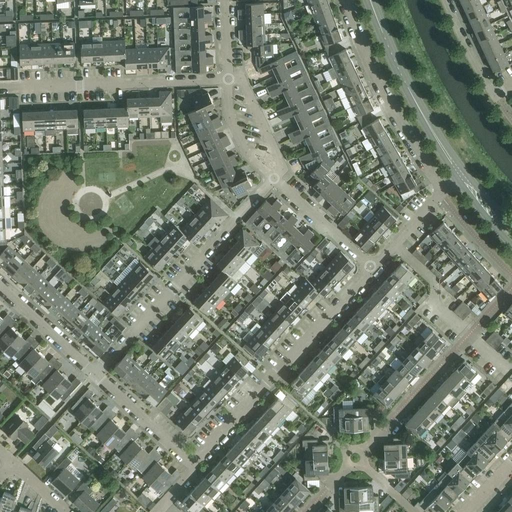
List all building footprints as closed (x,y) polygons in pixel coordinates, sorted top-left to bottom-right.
[(327,0),(321,0),(309,5),(313,15),(331,8),(327,0)] [(479,0),(465,0),(461,2),(466,12),(481,5),(479,0)] [(238,10),(239,15),(264,14),(263,3),(246,4),(246,10),(238,10)] [(481,5),(466,12),(470,22),(486,14),(481,5)] [(173,8),(174,19),(211,18),(211,14),(204,14),(204,7),(173,8)] [(331,8),(313,15),(317,25),(334,18),(331,8)] [(264,14),(239,15),(239,20),(246,19),(247,25),(264,24),(264,14)] [(486,14),(470,22),(475,32),(490,24),(486,14)] [(211,18),(174,19),(174,30),(204,29),(204,22),(211,21),(211,18)] [(334,18),(317,25),(320,35),(338,29),(334,18)] [(239,30),(239,35),(265,34),(264,24),(247,25),(247,30),(239,30)] [(490,24),(475,32),(479,42),(495,34),(490,24)] [(204,29),(174,30),(175,41),(212,39),(212,35),(205,36),(204,29)] [(338,29),(320,35),(324,46),(326,51),(339,46),(337,41),(342,39),(338,29)] [(265,34),(239,35),(240,40),(247,40),(247,45),(265,44),(265,34)] [(495,34),(479,42),(484,51),(500,44),(495,34)] [(212,39),(175,41),(175,52),(205,50),(205,43),(212,43),(212,39)] [(114,41),(103,42),(104,61),(115,60),(114,41)] [(125,41),(114,41),(115,60),(125,60),(126,60),(125,50),(126,50),(125,41)] [(93,61),(92,42),(81,43),(82,61),(93,61)] [(103,42),(92,42),(93,61),(104,61),(103,42)] [(63,43),(52,44),(53,63),(64,62),(63,43)] [(75,43),(63,43),(64,62),(75,62),(75,43)] [(42,44),(31,45),(32,65),(43,64),(43,63),(42,63),(42,44)] [(52,44),(42,44),(42,63),(43,63),(53,63),(52,44)] [(265,44),(247,45),(248,50),(255,50),(256,64),(258,69),(276,61),(273,55),(273,44),(265,44)] [(500,44),(484,51),(488,61),(504,54),(500,44)] [(32,65),(31,45),(20,45),(20,65),(32,65)] [(339,46),(326,51),(329,57),(334,68),(351,60),(346,49),(341,51),(339,46)] [(158,48),(147,49),(148,68),(158,67),(158,48)] [(169,48),(158,48),(158,67),(158,73),(170,72),(169,48)] [(126,60),(125,60),(126,69),(137,68),(136,49),(126,50),(125,50),(126,60)] [(147,49),(136,49),(137,68),(148,68),(147,49)] [(205,50),(175,52),(176,62),(213,61),(213,57),(206,57),(205,50)] [(276,61),(258,69),(261,74),(273,69),(276,75),(302,63),(297,51),(276,61)] [(504,54),(488,61),(493,71),(509,64),(504,54)] [(351,60),(334,68),(338,77),(355,69),(351,60)] [(213,61),(176,62),(176,73),(206,72),(206,65),(213,65),(213,61)] [(267,87),(269,93),(308,75),(302,63),(276,75),(279,82),(267,87)] [(355,69),(338,77),(343,87),(360,79),(355,69)] [(308,75),(269,93),(272,98),(284,92),(287,99),(313,86),(308,75)] [(360,79),(343,87),(347,97),(364,89),(360,79)] [(278,111),(280,116),(318,98),(313,86),(287,99),(290,105),(278,111)] [(364,89),(347,97),(352,107),(369,99),(364,89)] [(190,95),(197,110),(213,102),(208,93),(203,95),(201,90),(190,95)] [(159,92),(159,98),(160,98),(161,116),(161,122),(172,122),(171,92),(159,92)] [(149,98),(138,99),(139,117),(150,117),(149,98)] [(160,98),(159,98),(149,98),(150,117),(161,116),(160,98)] [(318,98),(280,116),(282,121),(295,115),(298,122),(324,110),(318,98)] [(127,99),(127,108),(128,108),(128,118),(139,117),(138,99),(127,99)] [(369,99),(352,107),(353,109),(357,117),(359,123),(372,116),(369,111),(374,109),(369,99)] [(188,113),(193,123),(209,115),(207,111),(215,107),(213,102),(197,110),(188,113)] [(127,108),(117,109),(117,127),(129,127),(128,118),(128,108),(127,108)] [(96,128),(95,109),(84,110),(85,129),(96,128)] [(106,109),(95,109),(96,128),(107,128),(106,109)] [(117,109),(106,109),(107,128),(117,127),(117,109)] [(45,110),(34,111),(35,131),(45,130),(44,112),(45,112),(45,110)] [(66,111),(67,129),(67,134),(78,134),(77,110),(66,111)] [(288,134),(291,139),(329,121),(324,110),(298,122),(301,129),(288,134)] [(35,131),(34,111),(22,111),(23,131),(35,131)] [(55,111),(45,112),(44,112),(45,130),(46,135),(56,135),(56,130),(55,111)] [(66,111),(55,111),(56,130),(67,129),(66,111)] [(209,115),(193,123),(197,132),(220,122),(218,117),(211,120),(209,115)] [(372,116),(359,123),(362,128),(368,138),(384,129),(379,119),(374,121),(372,116)] [(329,121),(291,139),(293,144),(305,139),(308,145),(335,133),(329,121)] [(220,122),(197,132),(201,141),(217,134),(215,129),(222,126),(220,122)] [(384,129),(368,138),(373,147),(390,138),(384,129)] [(299,158),(302,163),(319,155),(320,155),(340,145),(335,133),(308,145),(311,152),(299,158)] [(217,134),(201,141),(206,151),(229,140),(227,136),(220,139),(217,134)] [(390,138),(373,147),(379,157),(395,147),(390,138)] [(229,140),(206,151),(210,160),(226,152),(224,148),(231,144),(229,140)] [(395,147),(379,157),(384,166),(401,157),(395,147)] [(226,152),(210,160),(214,169),(237,159),(235,154),(228,157),(226,152)] [(319,155),(302,163),(304,168),(315,178),(310,183),(313,186),(325,174),(330,168),(322,161),(320,155),(319,155)] [(401,157),(384,166),(390,175),(406,166),(401,157)] [(237,159),(214,169),(219,178),(235,171),(232,166),(239,163),(237,159)] [(406,166),(390,175),(395,185),(411,175),(406,166)] [(235,171),(219,178),(223,188),(231,184),(247,176),(245,172),(237,176),(235,171)] [(325,174),(313,186),(317,190),(312,196),(316,199),(333,181),(325,174)] [(411,175),(395,185),(404,200),(416,193),(413,188),(417,185),(411,175)] [(231,184),(238,199),(249,194),(246,188),(252,186),(247,176),(231,184)] [(333,181),(316,199),(319,202),(324,197),(328,200),(340,187),(333,181)] [(340,187),(328,200),(332,204),(327,210),(331,213),(348,194),(340,187)] [(369,191),(364,197),(369,202),(374,196),(369,191)] [(348,194),(331,213),(334,216),(339,211),(343,214),(355,202),(348,194)] [(210,199),(203,207),(217,220),(216,220),(220,224),(228,215),(210,199)] [(246,223),(254,231),(279,203),(276,200),(271,206),(266,201),(245,223),(245,224),(246,223)] [(279,203),(254,231),(262,238),(282,215),(277,211),(282,205),(279,203)] [(383,206),(375,214),(389,227),(396,219),(383,206)] [(203,207),(195,215),(209,228),(216,220),(217,220),(203,207)] [(375,214),(368,222),(381,235),(389,227),(375,214)] [(195,215),(188,223),(202,236),(209,228),(195,215)] [(282,215),(262,238),(270,245),(295,217),(292,215),(287,220),(282,215)] [(347,215),(338,225),(343,229),(352,220),(347,215)] [(295,217),(270,245),(278,252),(298,230),(293,225),(298,220),(295,217)] [(368,222),(360,230),(374,243),(381,235),(368,222)] [(429,235),(437,243),(451,231),(444,222),(429,235)] [(188,223),(181,231),(188,238),(194,244),(202,236),(188,223)] [(174,225),(167,233),(181,246),(188,238),(181,231),(174,225)] [(235,237),(239,241),(239,240),(253,253),(257,257),(268,246),(263,242),(260,245),(243,228),(235,237)] [(298,230),(278,252),(285,260),(311,232),(308,229),(303,235),(298,230)] [(374,243),(360,230),(353,239),(367,251),(374,243)] [(451,231),(437,243),(444,251),(458,239),(451,231)] [(311,232),(285,260),(294,267),(314,245),(309,240),(314,235),(311,232)] [(167,233),(159,241),(173,254),(181,246),(167,233)] [(148,245),(152,249),(166,262),(173,254),(159,241),(155,237),(148,245)] [(325,238),(316,247),(321,252),(330,242),(325,238)] [(458,239),(444,251),(452,259),(466,247),(458,239)] [(239,241),(232,248),(246,261),(253,253),(239,240),(239,241)] [(7,243),(0,246),(0,263),(2,266),(3,268),(17,253),(8,246),(7,243)] [(466,247),(452,259),(459,267),(473,255),(466,247)] [(232,248),(224,256),(238,269),(246,261),(232,248)] [(166,262),(152,249),(144,257),(158,270),(166,262)] [(412,254),(422,263),(426,258),(416,249),(412,254)] [(341,252),(333,260),(347,273),(354,265),(341,252)] [(17,253),(3,268),(4,269),(5,268),(12,274),(24,261),(17,253)] [(310,254),(306,259),(310,263),(315,258),(314,257),(310,254)] [(473,255),(459,267),(466,275),(480,263),(473,255)] [(217,265),(223,271),(224,270),(231,277),(238,269),(224,256),(217,265)] [(333,260),(326,268),(340,281),(347,273),(333,260)] [(24,261),(12,274),(20,282),(32,268),(24,261)] [(140,262),(132,270),(146,283),(154,275),(140,262)] [(277,262),(270,269),(275,274),(282,266),(278,262),(277,262)] [(480,263),(466,275),(473,283),(487,271),(480,263)] [(401,264),(394,272),(408,285),(415,276),(401,264)] [(287,267),(283,271),(287,275),(291,270),(287,267)] [(32,268),(20,282),(26,287),(26,288),(27,289),(40,275),(32,268)] [(326,268),(318,276),(332,289),(340,281),(326,268)] [(132,270),(125,278),(139,291),(146,283),(132,270)] [(224,270),(223,271),(216,279),(230,291),(238,283),(231,277),(224,270)] [(268,271),(263,277),(264,278),(268,282),(273,276),(268,271)] [(487,271),(473,283),(481,291),(495,279),(487,271)] [(394,272),(386,280),(400,293),(408,285),(394,272)] [(40,275),(27,289),(29,291),(29,290),(36,296),(48,282),(40,275)] [(318,276),(311,284),(319,292),(325,297),(332,289),(318,276)] [(125,278),(118,286),(132,299),(139,291),(125,278)] [(216,279),(209,286),(223,299),(230,291),(216,279)] [(306,279),(298,287),(312,300),(319,292),(311,284),(306,279)] [(495,279),(481,291),(488,300),(502,287),(495,279)] [(274,280),(266,288),(270,291),(272,288),(277,283),(274,280)] [(400,293),(386,280),(379,288),(393,301),(400,293)] [(48,282),(36,296),(44,304),(56,290),(48,282)] [(255,284),(250,289),(256,295),(261,290),(255,284)] [(118,286),(110,294),(125,308),(133,299),(132,299),(118,286)] [(209,286),(202,294),(215,307),(223,299),(209,286)] [(298,287),(291,295),(305,308),(312,300),(298,287)] [(393,301),(379,288),(372,296),(386,309),(393,301)] [(56,290),(44,304),(50,310),(51,312),(64,297),(56,290)] [(265,290),(259,295),(263,299),(268,293),(265,290)] [(280,300),(283,303),(297,316),(305,308),(291,295),(288,292),(280,300)] [(125,308),(110,294),(103,303),(118,316),(125,308)] [(215,307),(202,294),(194,303),(208,316),(215,307)] [(249,294),(245,299),(249,303),(253,298),(249,294)] [(372,296),(364,304),(378,317),(386,309),(372,296)] [(64,297),(51,312),(53,313),(60,318),(72,305),(64,297)] [(404,302),(401,306),(405,311),(409,307),(404,302)] [(454,312),(458,316),(467,306),(463,302),(454,312)] [(283,303),(276,311),(290,324),(297,316),(283,303)] [(364,304),(357,312),(371,325),(378,317),(364,304)] [(72,305),(60,318),(68,326),(80,312),(72,305)] [(467,306),(458,316),(463,320),(472,311),(467,306)] [(190,308),(182,316),(196,329),(203,320),(190,308)] [(245,311),(240,316),(244,320),(249,315),(245,311)] [(276,311),(269,319),(283,332),(290,324),(276,311)] [(80,312),(68,326),(74,332),(73,332),(75,334),(88,319),(80,312)] [(357,312),(350,320),(364,333),(371,325),(357,312)] [(0,317),(0,331),(12,318),(7,314),(3,320),(0,317)] [(416,314),(407,323),(412,328),(421,318),(416,314)] [(182,316),(175,324),(188,337),(196,329),(182,316)] [(12,318),(0,331),(0,346),(3,349),(1,351),(2,352),(19,334),(12,328),(17,323),(12,318)] [(224,318),(217,326),(223,331),(229,324),(224,318)] [(88,319),(75,334),(77,335),(83,340),(96,327),(88,319)] [(269,319),(262,327),(276,340),(283,332),(269,319)] [(117,320),(113,324),(122,332),(126,328),(117,320)] [(350,320),(342,328),(356,341),(364,333),(350,320)] [(175,324),(168,331),(167,332),(181,344),(188,337),(175,324)] [(96,327),(83,340),(91,348),(104,334),(96,327)] [(262,327),(254,335),(268,348),(276,340),(262,327)] [(342,328),(335,336),(349,349),(356,341),(342,328)] [(167,331),(159,339),(174,352),(181,344),(167,332),(168,331),(167,331)] [(268,348),(254,335),(250,331),(243,338),(247,343),(243,348),(253,357),(257,353),(261,356),(268,348)] [(432,331),(425,339),(439,352),(442,348),(442,347),(446,343),(432,331)] [(486,341),(490,346),(499,336),(495,331),(486,341)] [(19,334),(2,352),(4,353),(5,351),(11,357),(13,355),(17,359),(35,340),(30,335),(25,341),(19,334)] [(104,334),(91,348),(100,355),(113,342),(104,334)] [(335,336),(328,344),(342,357),(349,349),(335,336)] [(499,336),(490,346),(495,350),(504,340),(499,336)] [(174,352),(159,339),(151,347),(166,361),(174,352)] [(425,339),(417,347),(431,359),(434,355),(435,356),(439,352),(425,339)] [(35,340),(17,359),(21,362),(19,364),(26,370),(24,372),(25,373),(42,355),(35,349),(39,344),(35,340)] [(148,348),(139,340),(135,344),(144,352),(148,348)] [(204,342),(200,347),(204,351),(209,346),(204,342)] [(328,344),(320,352),(334,365),(342,357),(328,344)] [(417,347),(410,355),(423,367),(431,359),(417,347)] [(199,348),(195,352),(199,356),(203,352),(199,348)] [(238,352),(227,365),(241,378),(248,370),(244,366),(248,362),(238,352)] [(320,352),(313,360),(327,372),(334,365),(320,352)] [(114,368),(122,376),(135,362),(127,354),(114,368)] [(42,355),(25,373),(26,374),(28,372),(34,378),(31,381),(36,385),(40,380),(58,361),(53,357),(49,362),(42,355)] [(410,355),(403,363),(416,375),(423,367),(410,355)] [(191,357),(185,363),(190,367),(195,361),(191,357)] [(313,360),(306,368),(320,380),(327,372),(313,360)] [(460,364),(456,368),(470,381),(478,373),(465,360),(461,365),(460,364)] [(58,361),(40,380),(45,383),(43,386),(49,391),(47,393),(48,394),(65,377),(58,370),(63,365),(58,361)] [(135,362),(122,376),(130,383),(143,369),(135,362)] [(403,363),(395,371),(409,383),(416,375),(403,363)] [(227,365),(219,373),(233,386),(241,378),(227,365)] [(306,368),(299,376),(313,388),(320,380),(306,368)] [(453,373),(450,377),(463,389),(470,381),(456,368),(452,372),(453,373)] [(143,369),(130,383),(138,390),(151,377),(143,369)] [(395,371),(388,379),(401,391),(409,383),(395,371)] [(219,373),(212,381),(226,394),(233,386),(219,373)] [(384,375),(377,383),(394,399),(401,391),(388,379),(384,375)] [(313,388),(299,376),(291,384),(295,387),(291,392),(301,401),(313,388)] [(65,377),(48,394),(49,395),(51,393),(57,399),(59,397),(64,401),(81,382),(76,378),(71,383),(65,377)] [(151,377),(138,390),(146,398),(159,384),(151,377)] [(467,392),(463,389),(450,377),(442,385),(456,397),(459,400),(467,392)] [(212,381),(205,389),(219,402),(226,394),(212,381)] [(394,399),(377,383),(376,383),(369,391),(373,394),(372,394),(387,408),(388,407),(387,407),(394,399)] [(491,383),(482,392),(487,397),(496,387),(491,383)] [(159,384),(146,398),(154,405),(167,392),(159,384)] [(177,385),(173,389),(178,394),(183,390),(177,385)] [(456,397),(442,385),(435,392),(448,405),(451,407),(452,408),(459,400),(456,397)] [(499,388),(495,392),(500,397),(504,393),(499,389),(499,388)] [(79,422),(80,423),(96,405),(89,399),(94,394),(89,389),(71,408),(76,412),(74,414),(80,420),(79,422)] [(205,389),(197,397),(211,410),(219,402),(205,389)] [(435,392),(428,400),(441,413),(444,415),(451,407),(448,405),(435,392)] [(278,397),(271,406),(285,419),(297,406),(286,396),(282,401),(278,397)] [(166,397),(157,407),(162,412),(171,402),(166,397)] [(197,397),(190,405),(204,418),(211,410),(197,397)] [(428,400),(420,408),(434,421),(441,413),(428,400)] [(96,405),(80,423),(81,424),(82,422),(89,428),(91,426),(95,429),(112,410),(107,406),(103,412),(96,405)] [(190,405),(183,413),(197,426),(204,418),(190,405)] [(271,406),(264,414),(278,427),(285,419),(271,406)] [(367,408),(353,409),(354,431),(368,431),(368,421),(374,421),(373,406),(367,406),(367,408)] [(49,407),(44,412),(50,418),(55,412),(49,407)] [(354,431),(353,409),(339,409),(339,407),(333,407),(334,422),(339,422),(340,432),(354,431)] [(384,407),(380,412),(384,416),(388,411),(384,407)] [(420,408),(413,416),(426,429),(434,421),(420,408)] [(112,410),(95,429),(99,433),(97,435),(103,441),(101,443),(102,444),(119,426),(112,420),(117,415),(112,410)] [(511,419),(504,412),(495,422),(511,437),(511,436),(511,419)] [(197,426),(183,413),(175,421),(189,434),(197,426)] [(476,413),(471,419),(475,423),(480,417),(476,413)] [(264,414),(256,422),(270,434),(278,427),(264,414)] [(18,437),(25,443),(34,434),(27,427),(28,425),(18,416),(4,431),(15,440),(18,437)] [(426,429),(413,416),(406,424),(405,423),(405,424),(420,438),(420,437),(419,436),(426,429)] [(38,421),(33,426),(39,430),(43,426),(38,421)] [(256,422),(249,430),(263,442),(270,434),(256,422)] [(495,422),(485,432),(502,447),(511,437),(495,422)] [(466,424),(461,429),(466,434),(471,429),(466,424)] [(301,425),(297,429),(302,434),(306,429),(301,425)] [(119,426),(102,444),(104,445),(105,443),(111,449),(113,447),(117,451),(135,432),(130,427),(125,433),(119,426)] [(249,430),(242,438),(256,450),(263,442),(249,430)] [(135,432),(117,451),(122,454),(120,457),(126,462),(124,464),(125,465),(142,447),(135,441),(140,436),(135,432)] [(485,432),(476,442),(492,458),(502,447),(485,432)] [(45,434),(36,443),(41,448),(33,457),(45,468),(46,466),(47,467),(50,467),(51,466),(52,465),(52,463),(51,461),(59,452),(53,447),(56,444),(45,434)] [(457,434),(452,439),(457,444),(462,439),(457,434)] [(79,436),(75,441),(79,445),(83,440),(79,436)] [(242,438),(234,445),(248,458),(256,450),(242,438)] [(384,445),(385,459),(407,458),(406,444),(409,444),(408,438),(393,439),(394,444),(384,445)] [(452,439),(447,445),(451,450),(457,444),(452,439)] [(305,447),(305,461),(328,460),(327,445),(318,446),(317,440),(302,441),(303,447),(305,447)] [(476,442),(466,453),(483,468),(492,458),(476,442)] [(234,445),(227,454),(241,466),(248,458),(234,445)] [(142,447),(125,465),(127,466),(128,464),(134,470),(136,468),(140,472),(158,453),(153,448),(149,454),(142,447)] [(158,453),(140,472),(145,475),(143,478),(149,483),(147,485),(148,486),(165,469),(158,462),(163,457),(158,453)] [(466,453),(457,463),(474,478),(483,468),(466,453)] [(227,454),(220,462),(234,474),(241,466),(227,454)] [(98,455),(95,458),(101,464),(104,461),(98,455)] [(438,455),(433,460),(437,463),(442,459),(438,455)] [(72,462),(67,457),(54,472),(58,476),(52,483),(66,495),(79,481),(65,469),(72,462)] [(407,458),(385,459),(385,473),(395,473),(395,478),(410,478),(410,472),(407,472),(407,458)] [(328,460),(305,461),(306,474),(304,474),(304,481),(319,480),(319,474),(328,474),(328,460)] [(220,462),(212,470),(226,482),(234,474),(220,462)] [(457,463),(448,473),(464,488),(474,478),(457,463)] [(165,469),(148,486),(149,487),(151,485),(157,491),(159,489),(164,493),(181,474),(176,470),(171,475),(165,469)] [(212,470),(205,478),(219,490),(226,482),(212,470)] [(424,470),(420,475),(425,479),(429,474),(424,470)] [(296,472),(293,476),(295,477),(301,483),(304,480),(296,472)] [(448,473),(438,483),(455,498),(464,488),(448,473)] [(295,479),(288,486),(302,499),(309,492),(310,492),(301,483),(295,477),(294,478),(295,479)] [(205,478),(198,485),(212,498),(219,490),(205,478)] [(85,482),(76,491),(81,495),(74,503),(84,511),(92,511),(99,505),(88,495),(93,490),(85,482)] [(438,483),(429,493),(446,508),(455,498),(438,483)] [(198,485),(190,493),(204,506),(212,498),(198,485)] [(398,485),(395,489),(398,492),(399,493),(403,489),(398,485)] [(288,486),(281,494),(295,507),(302,499),(288,486)] [(373,487),(358,488),(359,510),(373,509),(373,511),(379,511),(379,496),(373,497),(373,487)] [(359,510),(358,488),(344,488),(344,498),(339,498),(339,511),(345,511),(359,510)] [(408,488),(402,494),(406,498),(412,492),(408,488)] [(0,511),(9,511),(11,509),(15,511),(17,504),(13,503),(16,496),(4,492),(2,498),(1,497),(0,499),(0,511)] [(186,505),(182,510),(183,510),(185,511),(207,511),(209,510),(204,506),(190,493),(183,502),(186,505)] [(442,511),(446,508),(429,493),(420,504),(418,502),(414,506),(419,511),(442,511)] [(281,494),(274,502),(283,511),(290,511),(295,507),(281,494)] [(100,511),(108,511),(117,503),(113,499),(100,511)] [(511,511),(511,504),(508,501),(501,509),(504,511),(511,511)] [(150,502),(146,506),(151,510),(154,506),(150,502)] [(271,506),(266,511),(267,511),(283,511),(274,502),(271,506)]
